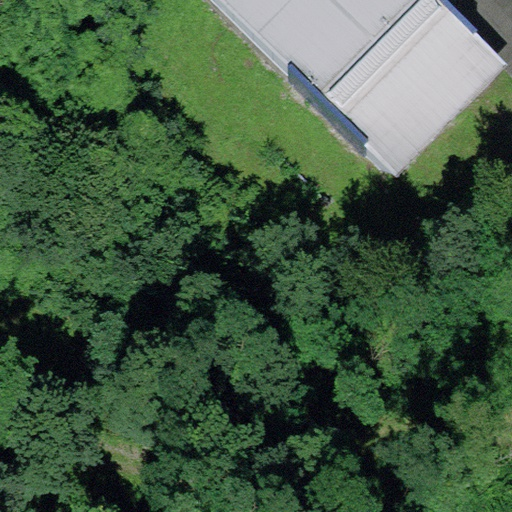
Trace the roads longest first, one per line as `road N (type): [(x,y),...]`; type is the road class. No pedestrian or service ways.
road 1 (track): [(11,377),(363,236),(511,152)]
road 2 (track): [(11,377),(74,437),(172,458),(511,402)]
